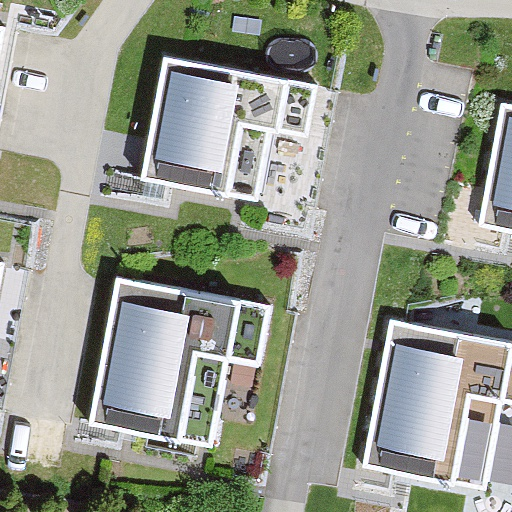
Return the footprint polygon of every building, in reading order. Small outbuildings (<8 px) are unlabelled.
[(0,152),(21,30),(0,26),(0,152)] [(326,85),(155,57),(134,186),(304,215),(326,85)] [(511,103),(502,101),(480,231),(511,236),(511,103)] [(0,332),(11,269),(0,266),(0,332)] [(279,313),(109,285),(87,415),(258,443),(279,313)] [(511,425),(511,336),(385,315),(361,460),(502,484),(511,425)]
